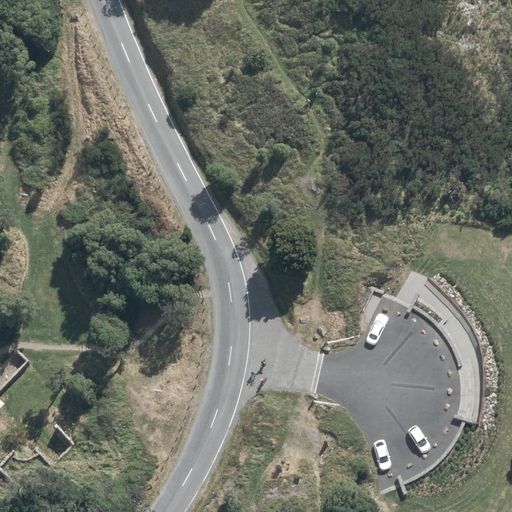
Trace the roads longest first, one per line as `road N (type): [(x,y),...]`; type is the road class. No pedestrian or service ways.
road 1 (tertiary): [(166,511),(218,404),(233,310),(218,251),(104,0)]
road 2 (track): [(33,306),(66,352),(114,352),(184,308),(206,304),(233,324),(302,350)]
